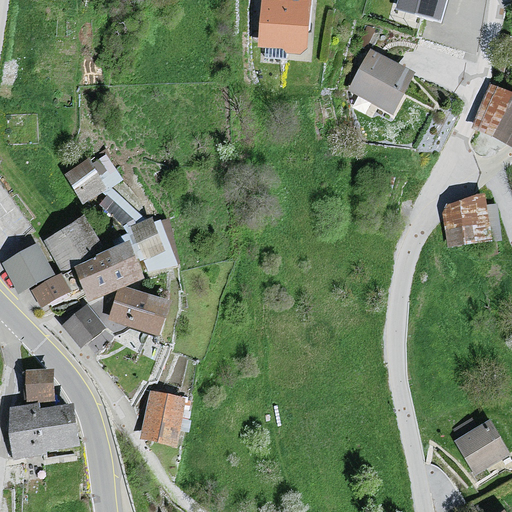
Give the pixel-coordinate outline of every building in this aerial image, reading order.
[(307,0),(264,0),(261,45),(304,48),(307,0)] [(449,0),(399,0),(396,10),(442,24),(449,0)] [(424,79),(376,54),(356,94),(403,119),(424,79)] [(511,148),(511,98),(494,90),(476,132),(511,150),(511,148)] [(101,164),(73,179),(88,206),(115,191),(101,164)] [(492,201),(443,209),(450,252),(499,245),(492,201)] [(84,215),(44,241),(62,273),(74,266),(106,250),(84,215)] [(106,250),(74,266),(89,302),(117,289),(124,286),(145,278),(130,240),(106,250)] [(37,242),(1,262),(19,294),(55,274),(37,242)] [(68,276),(36,294),(46,312),(78,294),(68,276)] [(171,300),(124,286),(117,289),(108,320),(159,336),(171,300)] [(89,308),(66,328),(85,350),(108,330),(89,308)] [(62,375),(32,375),(33,404),(62,404),(62,375)] [(196,402),(157,394),(146,443),(185,451),(196,402)] [(74,411),(12,416),(17,459),(78,452),(74,411)] [(511,453),(494,424),(460,445),(481,479),(511,460),(511,453)]
